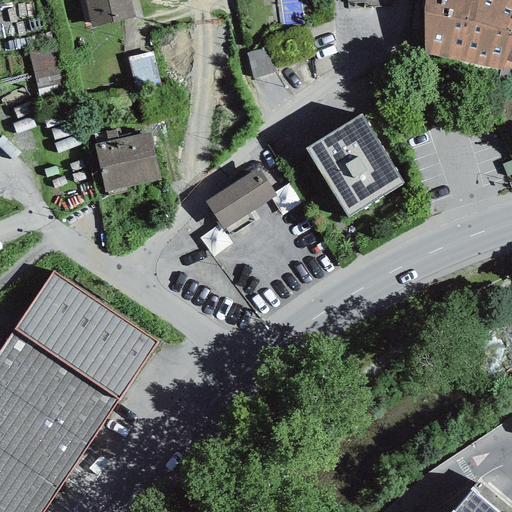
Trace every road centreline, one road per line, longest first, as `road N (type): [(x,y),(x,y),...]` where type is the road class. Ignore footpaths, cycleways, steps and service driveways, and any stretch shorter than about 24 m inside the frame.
road 1 (residential): [(124,277),(214,180),(347,64)]
road 2 (tertiary): [(248,368),(395,270),(511,222)]
road 3 (unknown): [(289,115),(270,81),(247,76),(219,8),(144,17)]
road 4 (tertiary): [(121,511),(183,432),(248,368)]
road 5 (residential): [(248,368),(124,277)]
road 6 (residential): [(124,277),(44,221),(0,230)]
